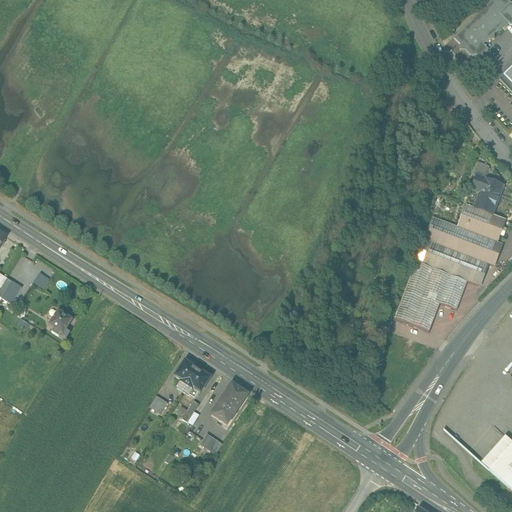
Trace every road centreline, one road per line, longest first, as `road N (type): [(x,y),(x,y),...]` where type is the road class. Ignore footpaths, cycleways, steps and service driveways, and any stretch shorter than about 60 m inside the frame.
road 1 (secondary): [(384,466),(0,215)]
road 2 (residential): [(404,0),(448,85),(511,160)]
road 3 (residential): [(511,286),(452,353),(420,404)]
